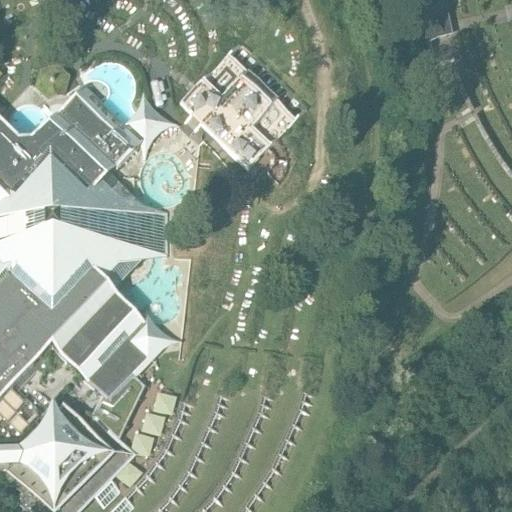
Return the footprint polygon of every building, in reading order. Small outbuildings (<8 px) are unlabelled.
[(56,0),(66,11),(77,0),(56,0)] [(449,17),(429,21),(435,56),(456,52),(449,17)] [(239,46),(180,105),(245,169),(303,111),(239,46)] [(36,89),(48,100),(65,97),(71,79),(58,67),(41,73),(36,89)] [(0,191),(10,202),(11,237),(11,275),(0,286),(0,397),(50,346),(105,398),(137,364),(161,339),(106,287),(139,253),(148,252),(146,211),(140,212),(104,178),(137,141),(118,124),(84,91),(30,146),(17,146),(14,142),(0,128),(0,191)] [(130,453),(73,511),(272,511),(296,476),(330,394),(181,387),(177,403),(137,364),(105,398),(90,415),(94,419),(130,453)] [(18,496),(31,508),(35,511),(73,511),(130,453),(94,419),(84,429),(62,408),(28,444),(0,443),(0,467),(6,467),(27,487),(18,496)] [(23,441),(39,422),(25,410),(9,430),(23,441)]
